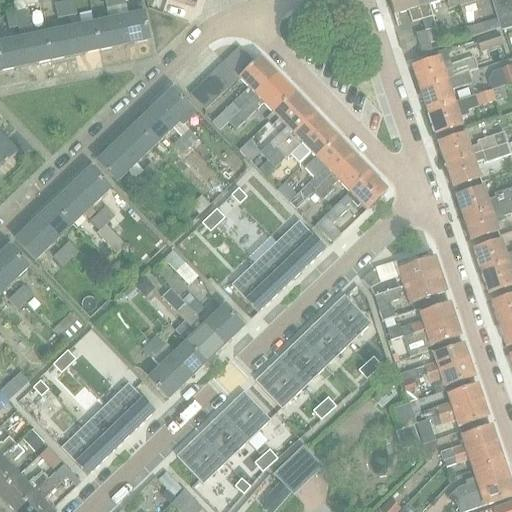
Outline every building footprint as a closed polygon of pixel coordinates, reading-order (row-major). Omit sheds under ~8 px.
[(25,67),(50,61),(44,35),(33,37),(31,25),(28,26),(25,12),(28,11),(27,8),(38,5),(37,0),(18,0),(13,5),(14,13),(17,28),(20,40),(25,67)] [(98,51),(122,46),(112,0),(104,0),(108,21),(93,25),(98,51)] [(142,14),(128,17),(124,0),(112,0),(122,46),(148,41),(142,14)] [(195,0),(168,0),(193,8),(195,0)] [(422,20),(415,0),(388,0),(394,15),(408,11),(411,23),(422,20)] [(415,0),(422,20),(426,32),(426,35),(430,45),(439,42),(435,29),(431,17),(427,6),(442,1),(441,0),(415,0)] [(460,6),(457,0),(446,0),(450,9),(460,6)] [(511,0),(493,0),(504,34),(511,31),(511,0)] [(74,56),(98,51),(93,25),(82,27),(79,15),(76,16),(73,1),(63,3),(66,18),(68,30),(74,56)] [(57,20),(66,18),(63,3),(53,5),(57,20)] [(8,30),(17,28),(14,13),(5,15),(8,30)] [(498,19),(468,28),(471,39),(501,29),(498,19)] [(44,35),(50,61),(74,56),(68,30),(44,35)] [(499,34),(477,41),(481,53),(503,46),(499,34)] [(426,35),(399,44),(404,60),(432,51),(431,50),(430,45),(426,35)] [(25,67),(20,40),(0,43),(0,71),(0,72),(25,67)] [(239,47),(222,64),(230,72),(247,56),(239,47)] [(413,67),(420,90),(468,74),(477,71),(473,58),(451,66),(446,51),(435,55),(436,59),(413,67)] [(237,80),(238,80),(255,64),(247,56),(230,72),(237,80)] [(277,77),(260,59),(255,64),(238,80),(247,90),(211,124),(219,133),(229,124),(277,77)] [(237,80),(230,72),(222,64),(215,71),(230,87),(237,80)] [(511,66),(500,71),(505,86),(511,83),(511,66)] [(222,96),(230,87),(215,71),(206,79),(222,96)] [(456,104),(452,92),(472,85),(468,74),(420,90),(428,114),(456,104)] [(262,105),(272,115),(293,94),(277,77),(229,124),(235,130),(247,120),(262,105)] [(213,104),(222,96),(206,79),(198,87),(213,104)] [(205,112),(213,104),(198,87),(190,95),(205,112)] [(172,90),(153,108),(191,148),(199,141),(184,126),(195,116),(172,90)] [(260,154),(268,162),(315,117),(293,94),(272,115),(286,130),(260,154)] [(487,94),(456,104),(428,114),(435,136),(463,127),(458,111),(465,109),(466,112),(479,108),(479,107),(490,103),(487,94)] [(153,108),(134,126),(155,147),(164,138),(183,156),(191,148),(153,108)] [(337,140),(315,117),(268,162),(274,169),(286,158),(287,159),(291,154),(300,164),(310,155),(315,160),(309,165),(310,166),(337,140)] [(134,126),(116,144),(136,164),(155,147),(134,126)] [(446,166),(507,146),(503,135),(476,144),(477,147),(471,149),(466,134),(438,144),(446,166)] [(0,168),(16,154),(0,137),(0,168)] [(353,157),(337,140),(310,166),(309,165),(304,170),(314,180),(309,184),(295,197),(295,196),(288,203),(296,211),(313,195),(314,195),(353,157)] [(135,165),(136,164),(116,144),(97,162),(117,183),(127,173),(135,181),(139,176),(143,173),(142,173),(135,165)] [(510,156),(507,146),(446,166),(454,190),(482,180),(477,164),(483,162),(483,165),(510,156)] [(337,183),(349,195),(370,174),(353,157),(314,195),(320,202),(333,190),(332,188),(337,183)] [(150,165),(142,173),(143,173),(151,183),(159,175),(150,165)] [(71,187),(91,208),(110,189),(90,169),(71,187)] [(370,174),(349,195),(346,198),(316,226),(333,244),(341,236),(331,226),(347,210),(345,208),(351,202),(356,208),(359,205),(365,212),(386,192),(370,174)] [(72,226),(91,208),(71,187),(53,205),(72,226)] [(464,219),(511,203),(511,190),(494,196),(495,199),(489,201),(485,187),(456,197),(464,219)] [(230,188),(225,193),(233,202),(238,197),(230,188)] [(511,203),(464,219),(471,242),(500,232),(497,224),(504,222),(503,218),(511,214),(511,203)] [(72,226),(53,205),(34,223),(54,243),(72,226)] [(105,208),(96,216),(106,227),(115,219),(105,208)] [(209,210),(203,215),(212,223),(217,218),(209,210)] [(203,215),(198,220),(207,228),(212,223),(203,215)] [(126,248),(106,227),(96,216),(90,222),(99,232),(96,235),(117,257),(126,248)] [(54,243),(34,223),(16,241),(34,262),(54,243)] [(297,223),(275,245),(301,272),(324,251),(297,223)] [(481,272),(511,261),(511,254),(507,256),(502,240),(474,249),(481,272)] [(238,241),(229,249),(247,266),(255,258),(238,241)] [(68,244),(60,251),(70,261),(77,254),(68,244)] [(275,245),(253,266),(280,293),(301,272),(275,245)] [(9,248),(0,256),(0,277),(9,286),(27,268),(9,248)] [(62,268),(70,261),(60,251),(53,258),(62,268)] [(198,278),(172,252),(163,261),(188,287),(198,278)] [(361,281),(369,289),(373,297),(374,298),(439,276),(434,259),(398,271),(395,263),(374,270),(373,270),(361,281)] [(511,261),(481,272),(489,295),(511,286),(511,271),(511,270),(511,261)] [(253,266),(231,287),(257,315),(280,293),(253,266)] [(141,276),(132,285),(144,298),(154,289),(141,276)] [(439,276),(374,298),(379,314),(387,311),(385,306),(401,301),(399,296),(405,294),(409,305),(445,293),(439,276)] [(0,294),(9,286),(0,277),(0,294)] [(131,286),(122,294),(129,301),(137,293),(131,286)] [(23,287),(16,294),(25,304),(33,297),(23,287)] [(168,289),(160,298),(175,314),(195,334),(185,343),(206,364),(224,347),(203,326),(196,318),(186,308),(184,305),(168,289)] [(18,312),(25,304),(16,294),(8,302),(18,312)] [(499,326),(511,321),(511,294),(491,302),(499,326)] [(344,296),(322,318),(349,346),(371,324),(344,296)] [(33,299),(27,304),(34,311),(40,306),(33,299)] [(194,301),(186,308),(196,318),(203,311),(194,301)] [(423,323),(404,329),(400,330),(399,326),(386,330),(390,343),(402,338),(454,321),(449,304),(420,314),(423,323)] [(222,308),(203,326),(224,347),(243,329),(222,308)] [(71,312),(51,331),(63,344),(83,324),(71,312)] [(322,318),(299,339),(326,367),(330,364),(337,357),(345,349),(349,346),(322,318)] [(454,321),(402,338),(409,359),(416,356),(418,351),(460,337),(454,321)] [(511,321),(499,326),(506,348),(511,346),(511,321)] [(185,343),(174,354),(157,336),(150,342),(188,382),(206,364),(185,343)] [(299,339),(277,360),(304,388),(326,367),(299,339)] [(169,399),(188,382),(150,342),(142,350),(159,368),(149,379),(169,399)] [(400,384),(402,384),(410,381),(468,361),(462,345),(433,355),(436,364),(398,377),(400,384)] [(64,353),(59,358),(67,366),(72,362),(64,353)] [(92,354),(82,364),(97,379),(108,369),(92,354)] [(371,359),(366,364),(375,373),(380,368),(371,359)] [(277,360),(255,382),(281,410),(304,388),(277,360)] [(468,361),(410,381),(413,389),(422,385),(441,379),(444,387),(473,377),(468,361)] [(366,364),(361,369),(369,378),(375,373),(366,364)] [(20,374),(0,392),(0,394),(8,403),(29,384),(20,374)] [(42,374),(37,379),(46,388),(51,383),(42,374)] [(37,379),(32,384),(41,393),(46,388),(37,379)] [(410,381),(402,384),(404,391),(408,403),(416,400),(413,389),(410,381)] [(128,385),(106,407),(132,434),(141,426),(155,413),(128,385)] [(423,413),(425,421),(431,419),(481,402),(476,386),(447,395),(450,404),(423,413)] [(244,393),(221,414),(248,443),(270,421),(244,393)] [(326,400),(320,405),(329,414),(334,409),(326,400)] [(431,419),(434,427),(439,425),(455,420),(457,428),(487,418),(481,402),(431,419)] [(416,424),(409,404),(393,409),(397,423),(399,429),(413,425),(416,424)] [(320,405),(315,410),(324,419),(329,414),(320,405)] [(106,407),(84,428),(110,455),(123,443),(132,434),(106,407)] [(221,414),(199,436),(225,464),(248,443),(221,414)] [(413,426),(395,432),(401,450),(419,444),(413,426)] [(463,446),(439,454),(442,461),(452,458),(495,443),(490,427),(460,437),(463,446)] [(84,428),(62,449),(88,477),(105,460),(110,455),(84,428)] [(22,441),(34,453),(43,445),(32,432),(22,441)] [(199,436),(176,458),(203,485),(225,464),(199,436)] [(0,460),(15,446),(8,438),(0,446),(0,460)] [(435,442),(420,447),(426,462),(431,460),(437,448),(435,442)] [(452,458),(442,461),(444,466),(445,468),(468,460),(471,469),(500,459),(495,443),(452,458)] [(0,460),(0,493),(17,476),(8,467),(22,453),(15,446),(0,460)] [(39,458),(52,472),(61,464),(47,450),(39,458)] [(267,452),(262,457),(270,466),(276,461),(267,452)] [(262,457),(257,462),(265,471),(270,466),(262,457)] [(453,507),(455,505),(467,494),(507,480),(502,463),(472,474),(474,479),(465,482),(466,485),(458,488),(446,500),(453,507)] [(278,484),(260,506),(267,511),(275,511),(300,483),(304,486),(313,475),(300,465),(281,487),(278,484)] [(63,466),(47,481),(14,511),(49,511),(50,511),(40,501),(54,488),(63,480),(68,480),(76,488),(80,484),(63,466)] [(166,473),(158,481),(174,497),(181,490),(166,473)] [(0,498),(12,511),(14,511),(47,481),(40,474),(26,487),(17,476),(0,493),(0,498)] [(241,480),(236,485),(245,494),(250,489),(241,480)] [(467,494),(455,505),(457,511),(468,511),(511,497),(511,494),(507,480),(467,494)] [(176,500),(171,506),(177,511),(200,511),(202,510),(183,492),(176,500)] [(390,501),(380,511),(399,511),(401,511),(390,501)] [(511,511),(511,502),(492,510),(492,511),(511,511)]
